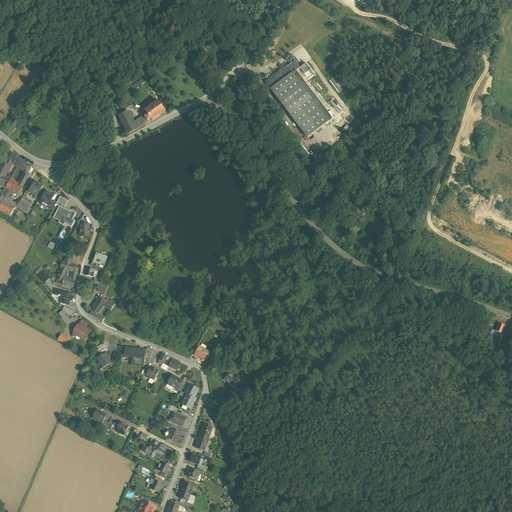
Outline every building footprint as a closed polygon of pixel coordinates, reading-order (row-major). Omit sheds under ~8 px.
[(286,67),(265,83),(271,90),(291,74),(286,67)] [(291,74),(271,90),(307,137),(307,138),(328,122),(291,74)] [(341,89),(334,77),(331,79),(337,91),(341,89)] [(142,78),(130,88),(133,91),(144,81),(142,78)] [(166,111),(158,101),(153,104),(160,115),(166,111)] [(160,115),(153,104),(144,111),(147,115),(150,119),(151,121),(160,115)] [(128,112),(119,116),(128,134),(137,130),(134,123),(133,123),(128,112)] [(144,117),(134,123),(137,130),(142,127),(145,125),(144,123),(147,121),(145,117),(144,117)] [(23,161),(12,153),(9,160),(12,162),(19,167),(23,161)] [(3,161),(0,167),(0,175),(3,178),(12,162),(9,160),(7,163),(3,161)] [(32,167),(23,161),(19,167),(25,172),(27,173),(28,173),(32,167)] [(25,172),(18,185),(22,188),(30,174),(28,173),(27,173),(25,172)] [(3,178),(0,175),(0,184),(6,188),(10,181),(8,180),(3,178)] [(18,185),(10,181),(6,188),(12,191),(19,195),(22,188),(18,185)] [(42,186),(35,182),(31,188),(29,192),(37,196),(42,186)] [(12,191),(6,188),(2,195),(1,196),(7,199),(12,191)] [(54,196),(46,192),(40,204),(41,204),(42,202),(48,205),(49,205),(51,201),(54,196)] [(7,199),(1,196),(1,197),(0,198),(0,211),(10,216),(16,204),(7,199)] [(68,201),(60,197),(57,203),(56,205),(59,207),(53,218),(59,221),(58,223),(63,226),(64,224),(71,227),(75,221),(73,219),(76,213),(70,210),(69,212),(64,209),(68,201)] [(23,203),(20,201),(16,207),(26,213),(29,208),(23,203)] [(86,225),(81,225),(81,226),(81,229),(80,233),(81,233),(81,237),(89,237),(89,233),(90,233),(90,229),(89,229),(89,225),(86,225)] [(96,253),(94,259),(105,264),(108,257),(96,253)] [(75,265),(70,264),(72,260),(66,259),(65,263),(62,262),(61,268),(62,269),(63,268),(66,270),(72,271),(73,271),(74,268),(75,268),(74,267),(75,265)] [(94,259),(93,259),(91,265),(105,270),(107,264),(105,264),(94,259)] [(62,269),(57,280),(58,280),(63,282),(64,278),(63,277),(66,270),(63,268),(62,269)] [(95,271),(88,269),(86,275),(93,277),(95,271)] [(38,276),(44,282),(49,278),(43,271),(38,276)] [(69,279),(64,278),(63,282),(62,285),(62,286),(73,288),(75,281),(71,280),(69,279)] [(99,289),(98,291),(102,294),(107,286),(102,283),(99,289)] [(72,294),(56,290),(55,295),(62,296),(60,303),(69,305),(72,295),(72,294)] [(115,304),(102,295),(100,298),(106,302),(114,306),(115,305),(115,304)] [(92,310),(92,311),(97,314),(103,305),(106,302),(100,298),(92,310)] [(114,306),(106,302),(103,305),(110,309),(111,310),(114,306)] [(92,310),(87,305),(84,308),(89,315),(92,311),(92,310)] [(62,309),(63,310),(67,315),(71,319),(75,312),(65,306),(62,309)] [(58,314),(62,319),(67,315),(63,310),(58,314)] [(97,314),(92,311),(89,315),(102,322),(104,318),(97,314)] [(88,324),(81,320),(78,324),(79,325),(85,329),(88,324)] [(505,326),(498,324),(495,332),(502,334),(505,326)] [(85,329),(79,325),(77,329),(76,329),(73,333),(77,335),(76,335),(77,335),(84,340),(90,331),(85,329)] [(61,333),(57,340),(66,345),(70,338),(61,333)] [(200,347),(199,347),(196,354),(195,354),(196,355),(202,359),(202,360),(205,361),(206,361),(207,359),(207,358),(209,353),(209,352),(200,347)] [(135,350),(125,348),(124,355),(132,357),(131,366),(143,367),(145,355),(145,353),(144,353),(135,352),(135,350)] [(153,351),(147,348),(144,353),(145,353),(145,355),(150,358),(153,351)] [(102,355),(97,358),(104,371),(114,365),(106,353),(102,355)] [(180,363),(172,359),(168,367),(177,370),(180,363)] [(158,371),(151,367),(150,368),(146,376),(147,377),(147,378),(149,379),(150,378),(154,380),(158,371)] [(236,379),(228,374),(224,380),(238,388),(241,383),(241,382),(236,379)] [(176,379),(172,377),(168,384),(174,387),(173,388),(177,391),(181,384),(182,381),(176,378),(176,379)] [(195,388),(189,385),(185,394),(187,395),(187,394),(194,398),(199,390),(195,388)] [(194,398),(187,394),(187,395),(181,405),(183,405),(190,409),(196,399),(194,398)] [(211,411),(204,409),(202,415),(210,418),(212,413),(211,411)] [(106,415),(97,410),(92,418),(102,423),(104,421),(106,415)] [(174,413),(169,421),(182,427),(186,419),(174,413)] [(109,423),(104,421),(102,423),(101,426),(106,429),(107,426),(109,423)] [(129,427),(120,422),(116,430),(125,435),(129,427)] [(204,425),(199,437),(208,440),(212,428),(204,425)] [(172,429),(170,432),(168,431),(165,432),(164,435),(165,437),(166,438),(167,438),(172,441),(176,443),(181,434),(176,431),(172,429)] [(208,440),(199,437),(195,449),(204,452),(208,440)] [(160,445),(151,440),(147,448),(144,446),(141,451),(148,455),(149,455),(149,454),(151,451),(154,452),(156,453),(160,446),(159,446),(160,445)] [(167,450),(160,446),(156,453),(164,457),(167,450)] [(201,458),(192,455),(190,462),(198,465),(198,464),(201,458)] [(171,467),(162,463),(158,470),(162,472),(167,475),(171,467)] [(196,471),(191,469),(188,477),(197,481),(198,481),(199,476),(200,472),(199,472),(196,471)] [(159,478),(154,476),(151,481),(150,484),(152,485),(150,489),(158,493),(160,488),(161,489),(163,484),(157,482),(159,478)] [(189,485),(183,483),(182,488),(183,488),(181,492),(190,495),(193,487),(192,486),(189,485)] [(190,495),(181,492),(179,498),(187,501),(190,495)] [(148,503),(144,501),(144,502),(142,501),(140,506),(150,511),(153,511),(154,510),(154,509),(155,507),(148,503)] [(179,506),(171,503),(168,511),(172,511),(177,511),(179,506)]
